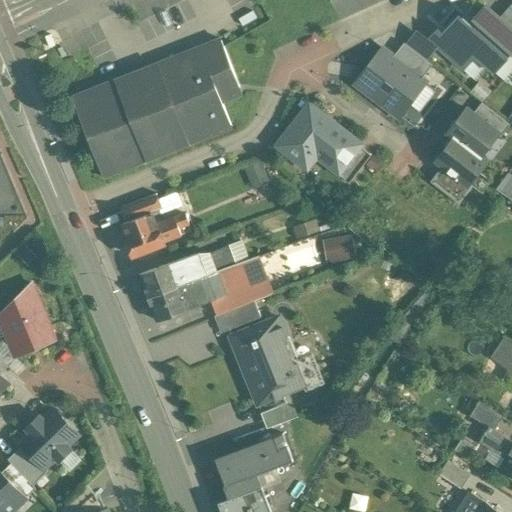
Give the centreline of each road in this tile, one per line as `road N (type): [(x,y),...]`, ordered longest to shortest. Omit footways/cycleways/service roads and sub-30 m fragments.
road 1 (tertiary): [(63,215),(184,511)]
road 2 (residential): [(63,215),(259,136),(289,61)]
road 3 (residential): [(0,423),(49,379),(87,389),(136,511)]
road 4 (tertiary): [(0,69),(63,215)]
road 5 (residential): [(289,61),(410,155)]
road 6 (residential): [(289,61),(428,0)]
